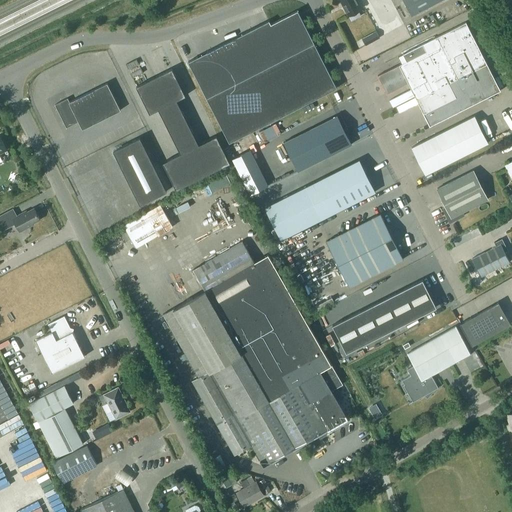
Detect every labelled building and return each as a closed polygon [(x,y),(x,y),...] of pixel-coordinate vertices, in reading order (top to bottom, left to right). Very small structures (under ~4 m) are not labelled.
[(362,8),(357,0),(340,0),(348,15),(362,8)] [(403,0),(411,15),(438,0),(403,0)] [(188,61),(206,98),(229,142),(337,88),(297,10),(271,24),(269,20),(188,61)] [(401,63),(377,75),(382,84),(385,82),(387,86),(384,88),(387,93),(408,82),(430,126),(500,91),(466,22),(403,54),(407,60),(401,63)] [(362,38),(365,45),(380,37),(376,31),(362,38)] [(171,68),(136,86),(149,113),(158,109),(180,153),(163,162),(176,189),(230,162),(216,135),(199,144),(176,100),(185,95),(171,68)] [(81,129),(120,110),(107,83),(69,102),(67,98),(54,105),(66,128),(78,122),(81,129)] [(284,142),(298,171),(352,144),(337,115),(284,142)] [(475,115),(412,147),(425,174),(488,142),(475,115)] [(168,194),(141,140),(114,154),(141,208),(168,194)] [(306,186),(264,207),(281,239),(322,218),(376,191),(359,159),(306,186)] [(445,213),(449,222),(464,215),(462,211),(487,199),(473,170),(437,188),(446,206),(442,208),(443,209),(446,207),(448,211),(445,213)] [(194,186),(198,196),(230,183),(226,173),(194,186)] [(16,174),(13,182),(18,184),(21,176),(16,174)] [(131,239),(136,247),(172,226),(160,204),(123,225),(125,228),(131,239)] [(26,211),(16,216),(13,209),(0,215),(0,227),(2,231),(15,224),(20,232),(33,225),(33,224),(40,220),(34,208),(26,212),(26,211)] [(381,213),(326,240),(349,286),(404,259),(381,213)] [(125,228),(120,230),(126,241),(131,239),(125,228)] [(495,243),(495,242),(494,242),(496,246),(472,258),(481,276),(510,262),(504,250),(507,249),(502,239),(495,243)] [(192,381),(216,422),(234,455),(252,445),(264,465),(347,418),(336,399),(342,396),(337,387),(342,384),(268,254),(254,262),(242,241),(193,269),(205,290),(163,314),(199,377),(192,381)] [(422,279),(368,306),(333,324),(346,353),(382,334),(436,307),(422,279)] [(309,306),(312,312),(316,311),(318,316),(328,311),(325,304),(334,300),(332,296),(309,306)] [(499,303),(460,326),(473,347),(511,325),(499,303)] [(35,340),(52,373),(85,356),(73,332),(72,332),(64,316),(48,324),(52,332),(35,340)] [(404,384),(402,386),(406,393),(408,392),(411,398),(416,400),(424,395),(427,398),(437,388),(438,387),(432,375),(471,353),(455,326),(407,353),(414,365),(407,369),(411,375),(402,380),(404,384)] [(391,358),(400,353),(395,344),(386,349),(391,358)] [(28,403),(37,421),(56,457),(84,443),(65,407),(73,403),(64,385),(40,397),(28,403)] [(104,395),(116,419),(131,412),(118,388),(104,395)] [(102,426),(92,431),(97,439),(107,434),(102,426)] [(87,445),(53,463),(63,483),(97,465),(87,445)] [(220,455),(210,460),(218,476),(228,471),(220,455)] [(121,466),(114,475),(126,484),(133,475),(121,466)] [(232,472),(227,475),(232,483),(237,480),(232,472)] [(255,481),(251,475),(246,478),(241,481),(245,487),(237,492),(245,505),(263,494),(255,481)] [(183,476),(178,478),(182,486),(187,484),(183,476)] [(227,476),(217,482),(221,490),(226,487),(231,484),(227,476)] [(258,482),(265,494),(271,490),(264,478),(258,482)] [(221,490),(225,498),(230,495),(226,487),(221,490)] [(135,511),(123,488),(119,490),(80,509),(81,511),(135,511)]
